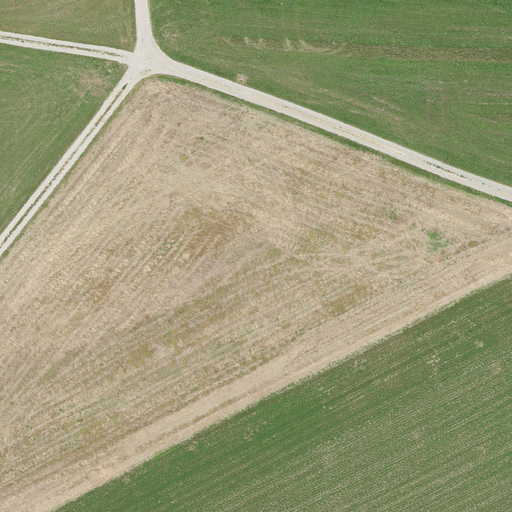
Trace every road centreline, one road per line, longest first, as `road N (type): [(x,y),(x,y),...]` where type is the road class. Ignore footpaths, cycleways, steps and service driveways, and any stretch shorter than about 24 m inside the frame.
road 1 (track): [(148,62),(511,195)]
road 2 (track): [(148,62),(0,242)]
road 3 (track): [(0,38),(148,62)]
